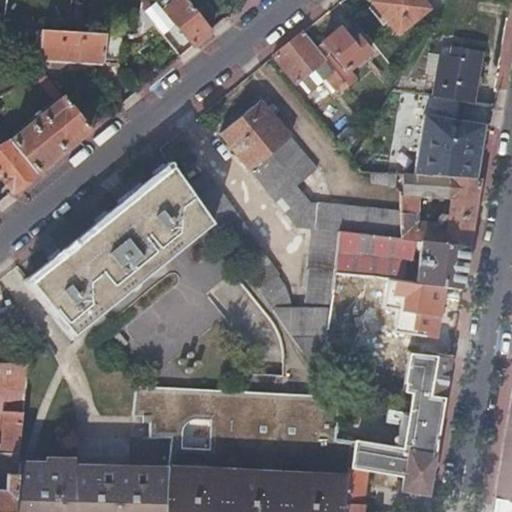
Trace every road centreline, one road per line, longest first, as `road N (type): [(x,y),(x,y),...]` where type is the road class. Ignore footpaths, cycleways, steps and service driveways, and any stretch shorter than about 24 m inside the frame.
road 1 (residential): [(297,0),(0,241)]
road 2 (residential): [(458,511),(497,290)]
